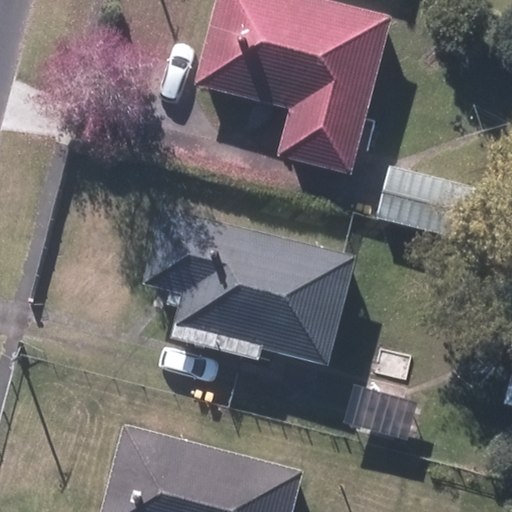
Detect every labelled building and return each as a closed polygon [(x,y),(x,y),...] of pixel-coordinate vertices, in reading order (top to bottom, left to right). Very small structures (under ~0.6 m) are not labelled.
[(293,155),(367,174),(407,19),(330,0),(228,0),(207,84),(304,109),(293,155)] [(387,220),(475,241),(487,191),(398,168),(387,220)] [(186,326),(343,364),(370,258),(178,210),(158,286),(194,294),(186,326)] [(352,424),(439,444),(447,410),(438,407),(440,403),(420,398),(422,385),(414,383),(420,355),(388,347),(381,375),(365,372),(352,424)] [(114,511),(307,511),(317,475),(137,427),(114,511)]
